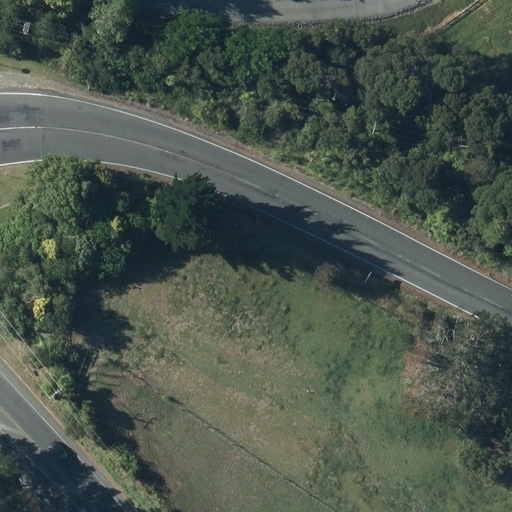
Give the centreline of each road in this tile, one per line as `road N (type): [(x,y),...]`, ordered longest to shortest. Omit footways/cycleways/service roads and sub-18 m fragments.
road 1 (secondary): [(0,130),(67,130),(167,151),(327,219),(511,312)]
road 2 (secondary): [(0,408),(92,511)]
